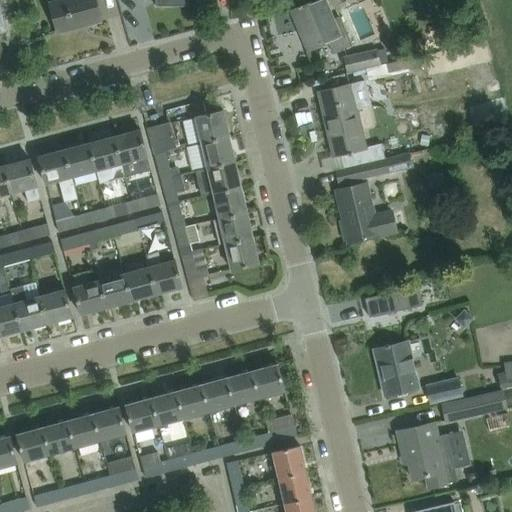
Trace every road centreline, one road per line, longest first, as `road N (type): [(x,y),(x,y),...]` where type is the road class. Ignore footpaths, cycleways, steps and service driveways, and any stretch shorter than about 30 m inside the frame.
road 1 (residential): [(0,102),(241,38),(306,302)]
road 2 (residential): [(0,385),(306,302)]
road 3 (residential): [(306,302),(355,511)]
